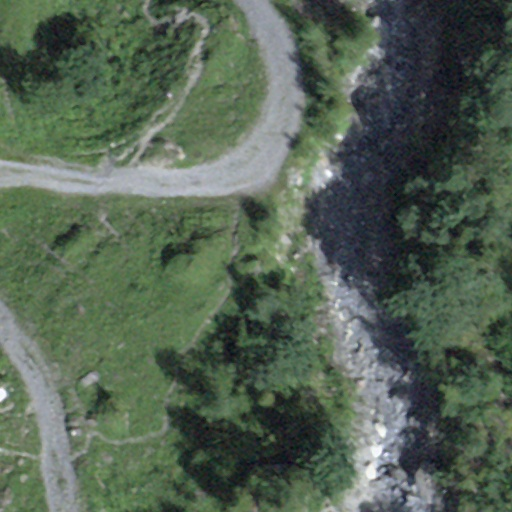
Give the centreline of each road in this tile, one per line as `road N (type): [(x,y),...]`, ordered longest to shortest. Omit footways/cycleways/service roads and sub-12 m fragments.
road 1 (track): [(0,174),(198,181),(241,166),(279,124),(284,98),(280,51),(250,0)]
road 2 (track): [(68,511),(50,415),(0,316)]
